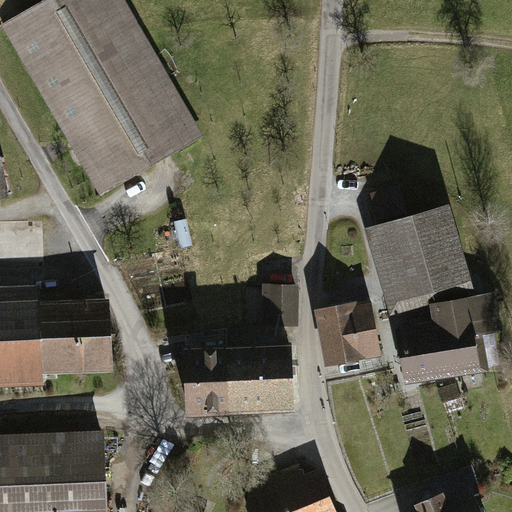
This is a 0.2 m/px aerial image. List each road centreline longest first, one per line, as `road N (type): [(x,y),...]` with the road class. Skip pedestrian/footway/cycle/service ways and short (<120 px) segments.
road 1 (unclassified): [(335,0),(308,306),(319,426)]
road 2 (unclassified): [(147,402),(127,327),(99,266),(0,90)]
road 3 (unclassified): [(319,426),(196,428),(168,420),(147,402)]
road 4 (track): [(333,38),(511,46)]
road 5 (unclassified): [(147,402),(0,407)]
